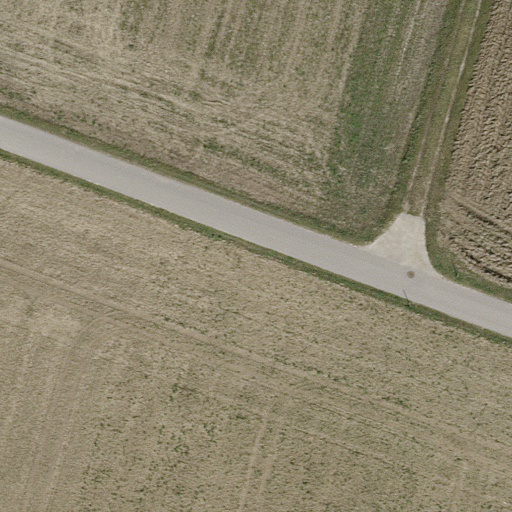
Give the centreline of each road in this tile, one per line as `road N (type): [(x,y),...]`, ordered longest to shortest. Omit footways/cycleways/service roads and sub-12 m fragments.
road 1 (track): [(0,121),(511,310)]
road 2 (track): [(391,264),(469,0)]
